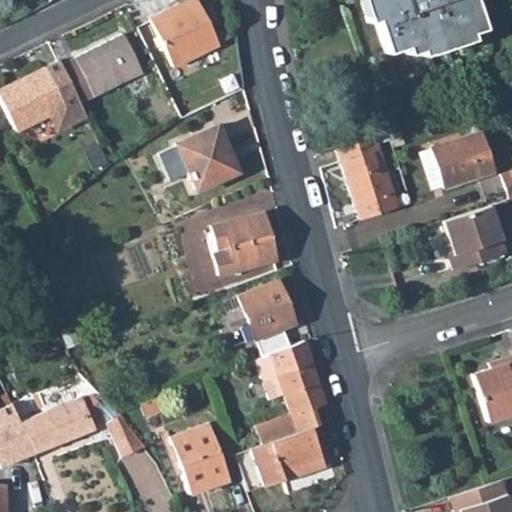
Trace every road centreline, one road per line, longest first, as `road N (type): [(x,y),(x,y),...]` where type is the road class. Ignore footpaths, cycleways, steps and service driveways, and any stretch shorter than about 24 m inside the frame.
road 1 (residential): [(342,356),(264,0)]
road 2 (residential): [(511,303),(342,356)]
road 3 (residential): [(381,511),(342,356)]
